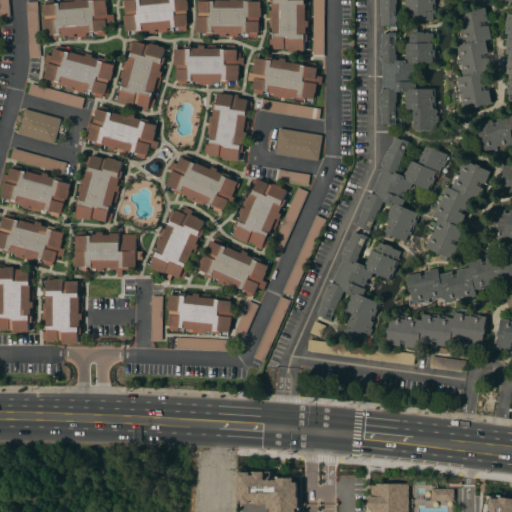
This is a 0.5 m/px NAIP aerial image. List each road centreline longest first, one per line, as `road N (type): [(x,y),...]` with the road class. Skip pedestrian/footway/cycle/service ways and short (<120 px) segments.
road 1 (residential): [(475,383),(293,353),(377,170),(379,0),(505,387)]
road 2 (residential): [(333,0),(333,158),(243,359),(122,357)]
road 3 (residential): [(63,356),(0,353),(3,135),(22,67),(17,0)]
road 4 (primary): [(0,418),(282,427)]
road 5 (primary): [(326,430),(476,446)]
